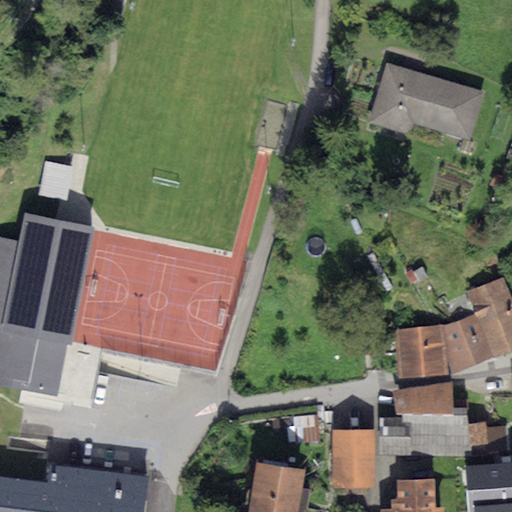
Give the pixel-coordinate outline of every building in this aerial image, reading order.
[(484,92),(387,63),(369,123),(409,135),(413,123),(469,140),(484,92)] [(46,161),(39,195),(65,200),(73,166),(46,161)] [(97,226),(24,212),(18,243),(0,239),(0,383),(55,395),(62,360),(66,344),(73,345),(97,226)] [(420,267),(411,274),(419,284),(428,278),(420,267)] [(511,297),(504,278),(466,293),(475,314),(494,356),(511,348),(511,297)] [(475,314),(445,325),(452,374),(494,356),(475,314)] [(443,325),(393,330),(398,378),(447,374),(443,325)] [(451,381),(392,391),(396,414),(402,414),(452,414),(452,407),(451,381)] [(467,407),(452,407),(452,414),(402,414),(402,419),(379,418),(380,455),(459,456),(458,450),(471,451),(468,424),(467,407)] [(316,413),(293,417),(297,444),(320,441),(316,413)] [(485,422),(468,424),(471,451),(507,448),(506,427),(486,428),(485,422)] [(374,431),(334,431),(334,489),(339,489),(366,489),(374,489),(374,431)] [(511,511),(511,457),(463,462),(469,511),(511,511)] [(296,511),(304,470),(256,462),(246,511),(296,511)] [(64,488),(0,480),(0,511),(147,511),(152,477),(67,466),(64,488)] [(391,509),(380,509),(379,511),(443,511),(445,507),(436,507),(434,478),(396,480),(397,499),(391,499),(391,509)] [(366,489),(339,489),(339,506),(366,506),(366,489)]
